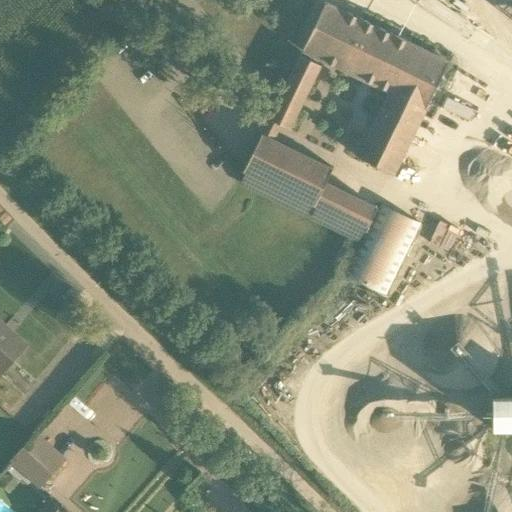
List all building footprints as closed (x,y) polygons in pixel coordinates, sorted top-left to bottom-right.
[(449,62),(326,3),(303,50),(390,92),(359,157),(395,174),(449,62)] [(300,55),(269,120),(270,121),(270,120),(290,129),(321,65),(300,55)] [(262,133),(244,171),(250,174),(367,230),(378,207),(326,182),(334,167),(332,166),(263,135),(262,133)] [(382,302),(419,227),(380,208),(344,283),(382,302)] [(0,373),(1,374),(27,345),(14,332),(12,335),(0,324),(0,373)] [(511,398),(492,399),(492,430),(511,430),(511,398)] [(35,434),(9,463),(38,489),(64,460),(35,434)] [(18,485),(7,476),(0,484),(0,486),(10,495),(18,485)]
